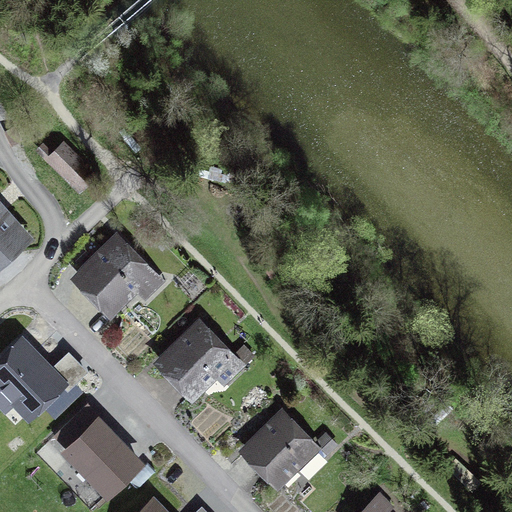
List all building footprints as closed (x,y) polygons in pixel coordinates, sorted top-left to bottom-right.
[(52,159),(78,186),(91,173),(65,146),(52,159)] [(0,257),(23,237),(0,211),(0,257)] [(81,275),(122,318),(158,284),(116,241),(81,275)] [(164,360),(193,390),(228,357),(198,326),(164,360)] [(71,384),(22,333),(0,354),(0,408),(7,416),(14,408),(30,424),(71,384)] [(70,352),(58,363),(76,384),(89,372),(70,352)] [(249,448),(278,478),(294,463),(305,475),(324,456),(283,414),(249,448)] [(98,420),(67,450),(107,491),(138,462),(98,420)] [(381,494),(362,511),(385,511),(392,506),(381,494)] [(204,511),(201,509),(198,511),(161,511),(153,503),(143,511),(204,511)]
